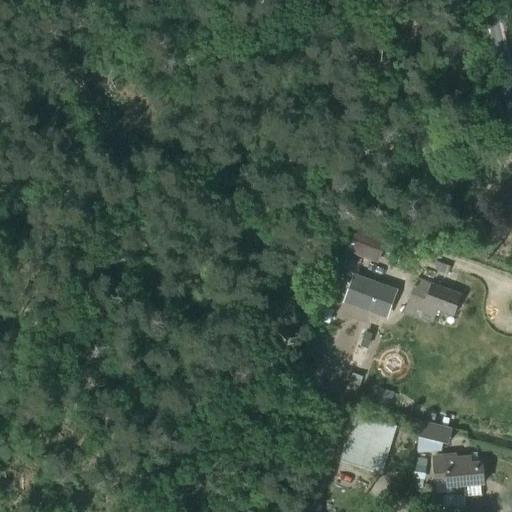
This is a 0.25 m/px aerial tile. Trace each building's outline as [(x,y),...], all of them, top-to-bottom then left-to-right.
[(377,264),(387,239),(354,228),(345,253),(377,264)] [(447,275),(450,267),(437,262),(434,270),(447,275)] [(386,319),(397,290),(354,274),(343,303),(386,319)] [(430,284),(416,279),(403,312),(433,323),(437,311),(454,317),(462,295),(431,284),(430,284)] [(364,334),(361,345),(368,347),(372,337),(364,334)] [(355,396),(362,377),(352,373),(345,393),(355,396)] [(380,388),(376,403),(390,407),(394,392),(380,388)] [(378,474),(393,425),(356,413),(352,424),(349,435),(345,447),(341,464),(356,467),(378,474)] [(452,435),(453,426),(422,417),(416,449),(446,448),(447,435),(452,435)] [(455,456),(455,452),(432,453),(433,475),(445,474),(445,491),(462,490),(462,485),(483,484),(481,460),(471,461),(470,455),(455,456)] [(414,464),(412,476),(422,477),(424,466),(414,464)]
